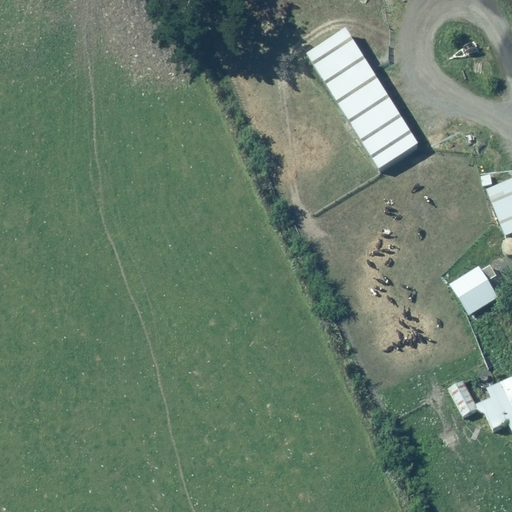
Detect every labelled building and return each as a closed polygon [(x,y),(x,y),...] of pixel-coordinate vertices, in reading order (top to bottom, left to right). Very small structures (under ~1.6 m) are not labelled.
[(416,147),(345,27),(303,51),(374,172),(416,147)] [(511,231),(511,179),(484,191),(503,235),(511,231)] [(480,266),(448,284),(466,316),(498,297),(480,266)] [(511,433),(511,378),(485,392),(487,398),(479,401),(492,430),(507,423),(511,433)] [(462,380),(447,388),(463,417),(478,409),(462,380)]
